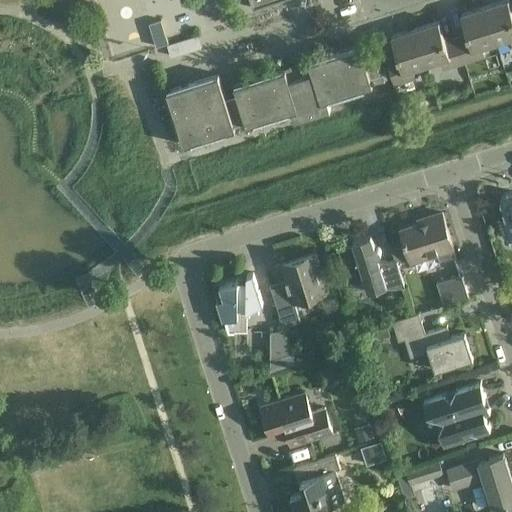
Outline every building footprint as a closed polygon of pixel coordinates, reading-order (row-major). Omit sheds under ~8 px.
[(250,0),(253,8),(279,0),(250,0)] [(511,10),(508,0),(504,0),(485,6),(496,42),(510,38),(511,43),(511,10)] [(468,34),(457,38),(464,62),(485,56),(482,47),(496,42),(485,6),(461,14),(468,34)] [(439,21),(415,28),(427,64),(441,60),(444,69),(464,62),(457,38),(446,41),(439,21)] [(427,64),(415,28),(392,36),(398,56),(387,60),(395,85),(416,78),(413,69),(427,64)] [(167,45),(170,57),(202,47),(198,36),(167,45)] [(219,74),(167,91),(184,145),(192,142),(228,131),(254,123),(254,122),(290,111),(292,111),(295,120),(331,109),(328,99),(385,81),(376,53),(364,57),(360,45),(309,62),(310,64),(286,72),(286,69),(234,85),(238,98),(227,101),(219,74)] [(511,192),(510,192),(508,192),(506,193),(505,193),(503,195),(502,196),(501,198),(501,199),(500,201),(501,203),(505,218),(497,221),(502,236),(506,234),(508,240),(511,238),(511,192)] [(440,262),(456,257),(453,248),(454,247),(443,213),(426,218),(427,222),(403,229),(406,238),(404,239),(406,244),(408,243),(413,260),(437,253),(440,262)] [(355,245),(339,250),(346,270),(348,270),(349,291),(362,290),(361,270),(363,270),(369,291),(387,286),(388,288),(405,288),(397,261),(377,262),(377,258),(379,257),(381,256),(381,253),(381,252),(381,250),(379,248),(377,248),(375,248),(371,236),(354,241),(355,245)] [(274,295),(283,326),(301,320),(295,302),(328,292),(316,253),(282,264),(290,290),(274,295)] [(224,298),(217,300),(223,320),(225,320),(229,331),(248,331),(248,308),(264,303),(254,273),(247,275),(247,280),(239,279),(220,285),(224,298)] [(462,274),(460,274),(437,282),(444,305),(469,297),(462,274)] [(426,332),(420,313),(393,321),(399,341),(405,339),(411,357),(430,351),(436,370),(474,358),(466,332),(445,339),(441,327),(426,332)] [(275,370),(270,372),(296,364),(284,327),(271,332),(270,360),(271,359),(275,370)] [(440,428),(444,443),(466,436),(467,437),(471,429),(479,433),(480,432),(491,428),(486,413),(491,411),(489,404),(484,406),(481,398),(486,397),(481,381),(457,388),(453,396),(445,392),(444,393),(424,399),(428,410),(444,419),(440,428)] [(292,444),(292,445),(333,432),(325,407),(312,412),(305,392),(263,406),(273,437),(288,432),(292,433),(295,433),(298,442),(292,444)] [(383,413),(369,418),(375,434),(389,429),(383,413)] [(341,468),(336,452),(294,466),(299,481),(302,480),(305,491),(291,495),(296,511),(321,511),(320,509),(346,500),(336,469),(341,468)] [(480,458),(448,469),(454,488),(485,478),(495,509),(511,503),(511,478),(504,453),(481,461),(480,458)] [(433,485),(441,511),(442,511),(458,507),(449,479),(433,485)]
